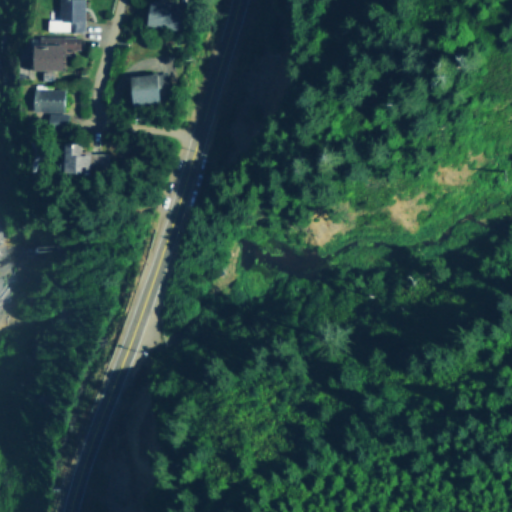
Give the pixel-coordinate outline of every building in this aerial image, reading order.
[(85,0),(62,0),(63,19),(53,19),(53,30),(86,30),(85,0)] [(171,31),(177,5),(156,0),(145,0),(140,23),(171,31)] [(65,69),(64,48),(82,48),(82,35),(44,35),(44,42),(36,42),(37,69),(65,69)] [(124,75),(125,102),(161,101),(160,74),(124,75)] [(68,110),(68,88),(40,87),(39,110),(68,110)] [(66,172),(108,173),(109,152),(83,151),(83,144),(67,143),(66,172)]
